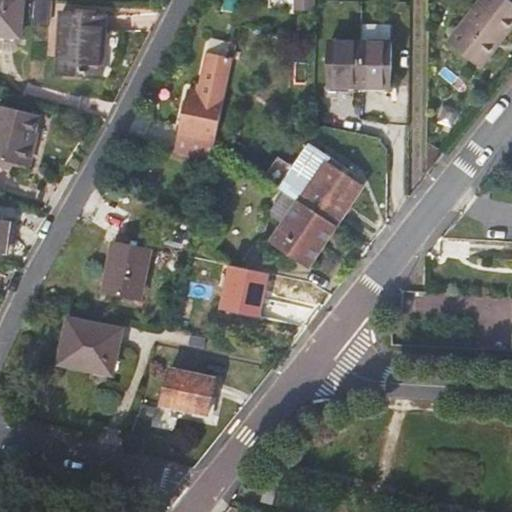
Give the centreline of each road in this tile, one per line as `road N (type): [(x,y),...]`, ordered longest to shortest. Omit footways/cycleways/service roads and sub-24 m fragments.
road 1 (residential): [(180,0),(0,344)]
road 2 (tertiary): [(306,371),(511,111)]
road 3 (residential): [(0,436),(204,493)]
road 4 (unclassified): [(511,380),(306,371)]
road 5 (tertiary): [(204,493),(306,371)]
